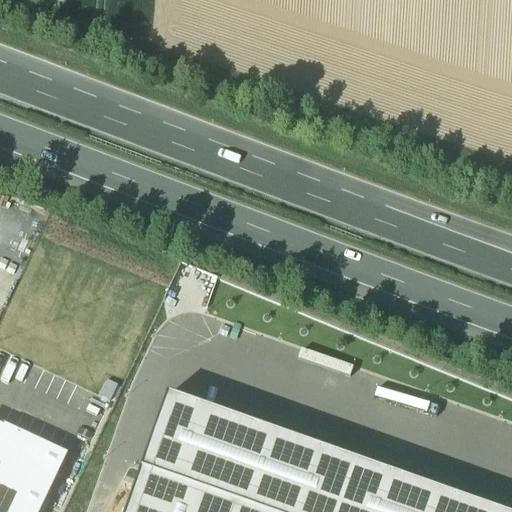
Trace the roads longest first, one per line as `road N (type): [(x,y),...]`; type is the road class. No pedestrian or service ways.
road 1 (motorway): [(0,130),(511,315)]
road 2 (track): [(511,178),(0,2)]
road 3 (motorway): [(362,206),(0,75)]
road 4 (motorway): [(511,263),(362,206)]
road 5 (motorway): [(511,249),(362,206)]
